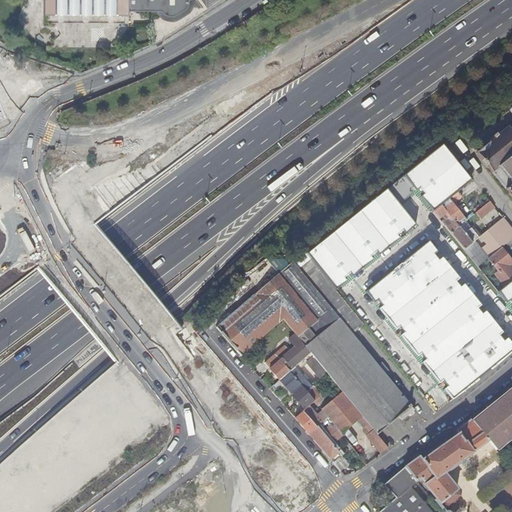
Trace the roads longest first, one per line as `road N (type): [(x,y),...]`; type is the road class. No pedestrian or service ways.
road 1 (motorway): [(0,447),(426,86),(440,54)]
road 2 (motorway): [(448,0),(0,334)]
road 3 (motorway): [(0,382),(440,54)]
road 4 (motorway): [(397,0),(127,134),(92,143),(27,131)]
road 5 (unclassified): [(27,131),(54,98),(131,67),(250,0)]
road 6 (tertiary): [(183,415),(55,242)]
road 7 (residential): [(511,365),(341,494)]
road 8 (residential): [(200,336),(341,494)]
road 9 (tertiary): [(96,511),(175,452),(183,415)]
road 10 (tertiary): [(183,415),(266,511)]
